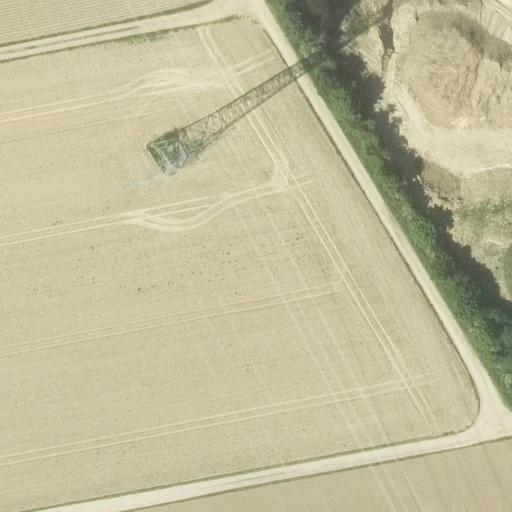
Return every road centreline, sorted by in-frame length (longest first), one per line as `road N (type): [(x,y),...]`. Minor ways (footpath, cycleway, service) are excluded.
road 1 (track): [(506,428),(489,384),(255,0)]
road 2 (track): [(511,427),(70,511)]
road 3 (track): [(258,3),(0,52)]
